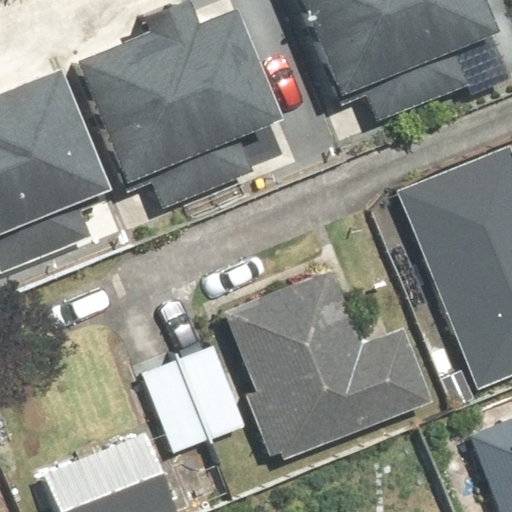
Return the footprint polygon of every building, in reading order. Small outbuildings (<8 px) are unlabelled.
[(149,23),(76,53),(127,176),(281,112),(235,1),(200,15),(193,0),(160,0),(142,8),(149,23)] [(307,0),(340,88),(499,28),(488,0),(307,0)] [(0,225),(111,180),(62,62),(0,87),(0,225)] [(511,164),(502,141),(397,186),(479,381),(511,367),(511,164)] [(365,339),(330,261),(327,254),(199,310),(214,343),(144,374),(177,449),(256,414),(278,464),(435,395),(403,322),(365,339)] [(511,511),(511,413),(467,433),(500,511),(511,511)] [(55,511),(165,511),(181,506),(150,427),(39,469),(55,511)]
